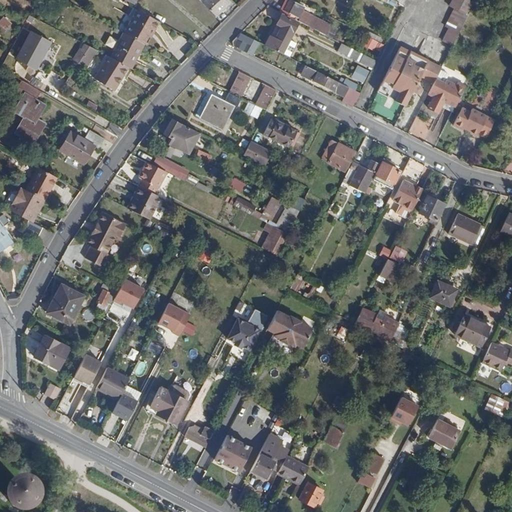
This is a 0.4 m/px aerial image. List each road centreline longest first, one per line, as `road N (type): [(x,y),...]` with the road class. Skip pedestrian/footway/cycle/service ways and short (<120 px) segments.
road 1 (residential): [(7,326),(27,307),(57,242),(124,138),(211,47)]
road 2 (residential): [(211,47),(464,172),(511,184)]
road 3 (secondary): [(204,511),(6,409)]
